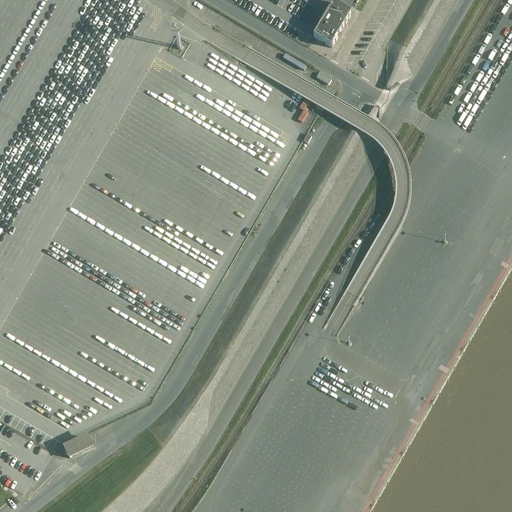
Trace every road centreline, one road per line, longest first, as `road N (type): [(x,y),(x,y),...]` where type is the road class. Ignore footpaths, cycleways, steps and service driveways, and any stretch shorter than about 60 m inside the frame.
road 1 (unclassified): [(29,511),(175,389),(354,83)]
road 2 (unclassified): [(174,10),(395,155),(400,214),(330,334)]
road 3 (unclassified): [(0,314),(174,10)]
road 4 (unclassified): [(202,511),(289,367),(321,349),(330,334)]
road 5 (unclassified): [(214,0),(354,83)]
road 6 (unclassified): [(511,171),(402,110)]
